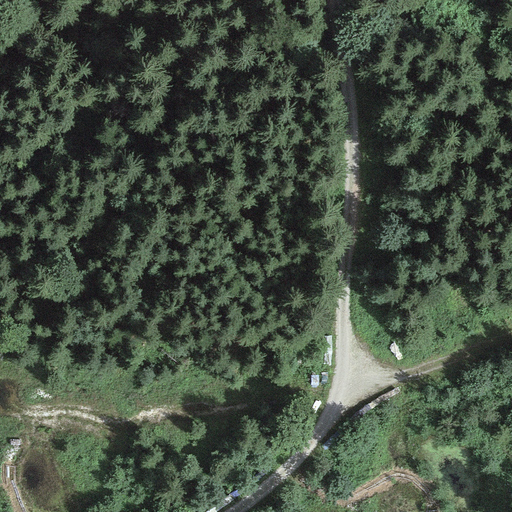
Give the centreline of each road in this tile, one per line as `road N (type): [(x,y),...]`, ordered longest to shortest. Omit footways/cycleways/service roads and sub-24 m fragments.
road 1 (track): [(234,511),(349,396),(364,204),(354,0)]
road 2 (track): [(349,396),(511,344)]
